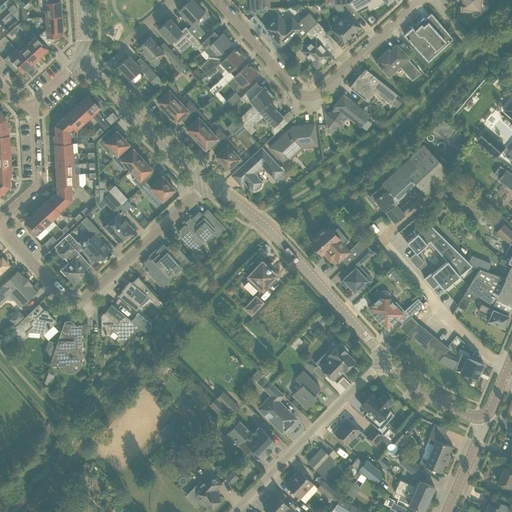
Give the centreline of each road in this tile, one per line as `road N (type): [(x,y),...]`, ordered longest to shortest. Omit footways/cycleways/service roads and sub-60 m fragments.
road 1 (residential): [(208,183),(83,301),(68,303),(2,227),(35,188),(32,104)]
road 2 (residential): [(215,0),(302,96),(316,94),(416,0)]
road 3 (residential): [(385,360),(273,235),(208,183)]
road 4 (residential): [(235,511),(385,360)]
road 5 (residential): [(504,375),(416,290),(377,235)]
road 6 (residential): [(208,183),(82,58)]
